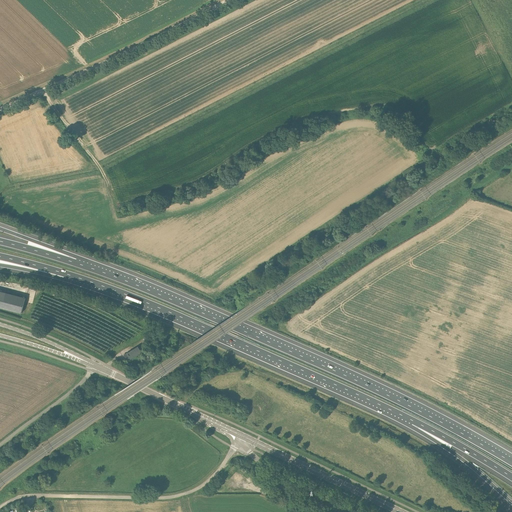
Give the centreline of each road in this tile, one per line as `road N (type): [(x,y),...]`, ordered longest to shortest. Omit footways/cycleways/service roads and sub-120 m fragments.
road 1 (motorway): [(511,462),(312,360),(75,262)]
road 2 (motorway): [(74,277),(412,421)]
road 3 (unclassified): [(0,507),(29,495),(180,495),(210,479),(240,436)]
road 4 (unclassified): [(0,110),(230,0)]
road 5 (secondary): [(398,511),(240,436)]
road 6 (secondary): [(240,436),(93,365)]
road 7 (motorway): [(412,421),(511,503)]
road 8 (unclassified): [(0,444),(93,365)]
